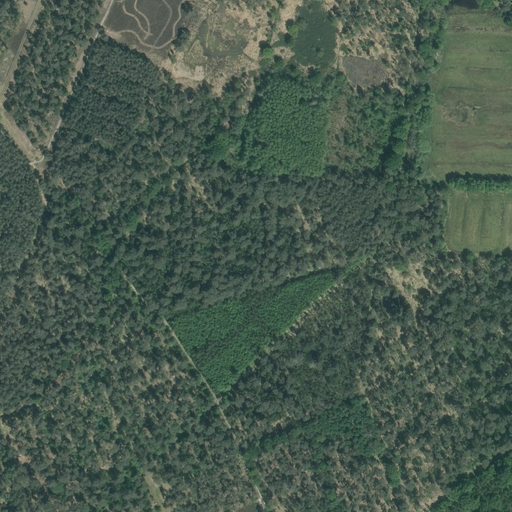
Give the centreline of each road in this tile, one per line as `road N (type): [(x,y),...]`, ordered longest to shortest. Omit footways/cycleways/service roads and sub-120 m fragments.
road 1 (track): [(215,399),(385,235),(420,0)]
road 2 (track): [(321,411),(511,321)]
road 3 (track): [(179,306),(370,255)]
road 4 (track): [(279,339),(340,511)]
road 5 (track): [(377,250),(353,394)]
road 6 (track): [(511,381),(390,454)]
road 7 (track): [(366,388),(411,511)]
